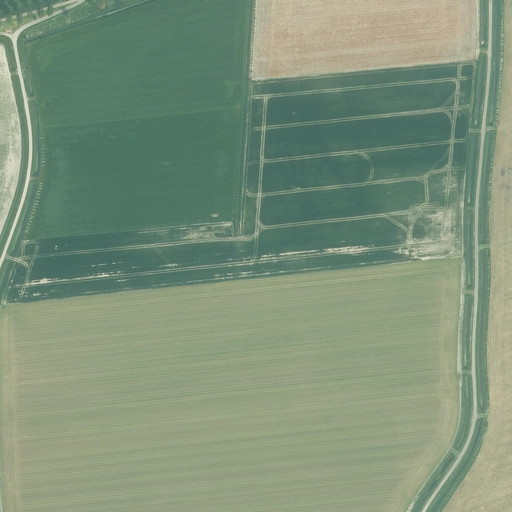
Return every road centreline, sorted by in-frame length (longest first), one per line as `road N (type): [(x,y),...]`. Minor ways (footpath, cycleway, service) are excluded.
road 1 (unclassified): [(423,511),(474,417),(475,184),(489,0)]
road 2 (unclassified): [(0,263),(29,172),(14,37),(83,0)]
